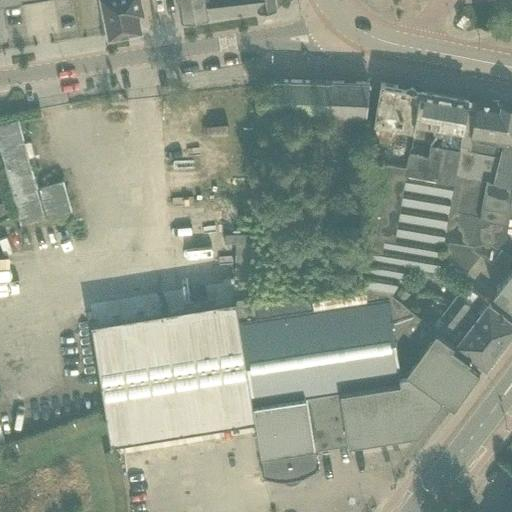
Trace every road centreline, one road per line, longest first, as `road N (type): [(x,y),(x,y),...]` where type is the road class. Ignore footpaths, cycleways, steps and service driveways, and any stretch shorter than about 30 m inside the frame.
road 1 (residential): [(0,79),(291,34),(330,18)]
road 2 (tertiary): [(409,511),(511,379)]
